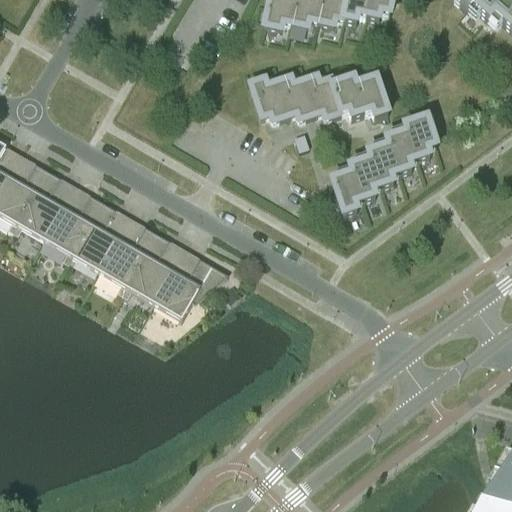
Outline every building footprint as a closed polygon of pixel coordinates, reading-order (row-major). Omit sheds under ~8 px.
[(268,0),(262,32),(280,36),(281,29),(288,30),(294,0),(268,0)] [(294,0),(288,30),(306,34),(308,27),(313,28),(318,0),(294,0)] [(318,0),(313,28),(332,33),(334,25),(338,26),(343,0),(318,0)] [(343,0),(338,26),(355,30),(356,23),(362,24),(367,0),(343,0)] [(367,0),(362,24),(377,27),(379,20),(388,22),(392,0),(367,0)] [(511,0),(459,0),(453,8),(466,19),(470,14),(487,28),(492,23),(511,40),(511,0)] [(321,120),(323,127),(330,125),(336,123),(324,88),(318,90),(316,83),(299,89),(311,124),(321,120)] [(295,121),(297,128),(304,126),(311,124),(299,89),(292,91),(289,84),(274,89),(286,124),(295,121)] [(348,119),(350,126),(361,122),(349,87),(338,91),(336,85),(337,85),(336,84),(327,87),(324,88),(336,123),(348,119)] [(370,119),(373,126),(383,122),(387,121),(375,86),(361,91),(359,85),(360,85),(359,84),(350,87),(349,87),(361,122),(370,119)] [(260,125),(261,125),(269,122),(271,129),(278,127),(286,124),(274,89),(266,92),(263,85),(248,91),(260,125)] [(402,133),(405,140),(406,139),(416,167),(428,163),(426,156),(435,153),(425,125),(402,133)] [(388,153),(397,181),(410,177),(408,170),(416,167),(406,139),(405,140),(384,147),(386,153),(388,153)] [(293,144),(298,158),(308,154),(303,141),(293,144)] [(370,167),(379,195),(392,190),(390,184),(397,181),(388,153),(386,153),(366,160),(368,167),(370,167)] [(351,180),(361,208),(374,204),(371,197),(379,195),(370,167),(368,167),(348,174),(350,181),(351,180)] [(12,239),(47,178),(34,171),(22,192),(7,184),(0,196),(0,223),(11,230),(7,236),(12,239)] [(43,248),(62,215),(47,207),(59,185),(47,178),(12,239),(17,242),(20,235),(43,248)] [(330,188),(342,223),(355,218),(353,211),(361,208),(351,180),(350,181),(330,188)] [(62,215),(43,248),(65,261),(61,268),(67,271),(101,210),(89,202),(77,223),(62,215)] [(98,280),(117,247),(102,238),(114,217),(101,210),(67,271),(71,273),(75,267),(98,280)] [(121,302),(156,241),(144,234),(131,255),(117,247),(98,280),(120,293),(116,299),(121,302)] [(152,311),(171,278),(156,269),(168,248),(156,241),(121,302),(126,305),(129,298),(152,311)] [(171,278),(152,311),(180,328),(199,295),(207,299),(227,282),(198,265),(186,286),(171,278)] [(511,511),(511,466),(511,467),(509,471),(508,472),(509,472),(504,480),(503,480),(503,481),(504,481),(500,487),(500,486),(499,487),(500,488),(497,493),(496,493),(495,494),(496,494),(493,500),(492,499),(491,500),(492,501),(489,506),(488,506),(488,507),(489,507),(486,511),(485,511),(511,511)]
